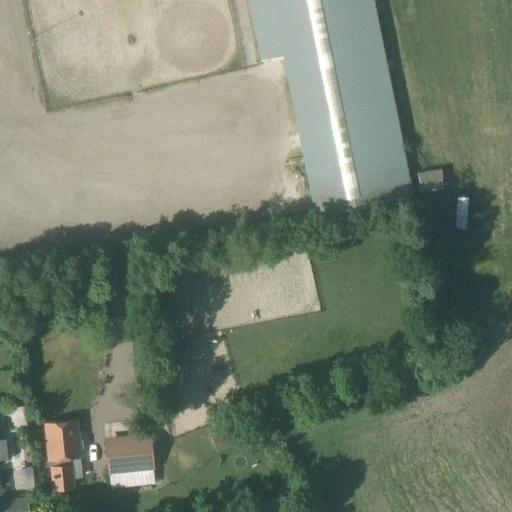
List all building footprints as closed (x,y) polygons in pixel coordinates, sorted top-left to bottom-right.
[(249,0),(261,60),(282,56),(314,215),(412,195),(373,0),(249,0)] [(72,478),(83,477),(77,420),(45,423),(52,491),(73,489),(72,478)] [(215,452),(238,443),(231,424),(208,433),(215,452)] [(110,493),(157,487),(152,440),(140,441),(139,433),(123,434),(124,442),(105,445),(110,493)] [(7,474),(26,474),(26,458),(7,459),(7,474)] [(0,498),(0,511),(29,511),(28,496),(0,498)]
